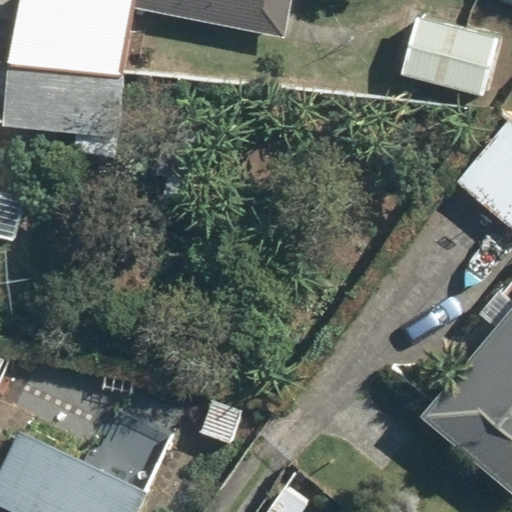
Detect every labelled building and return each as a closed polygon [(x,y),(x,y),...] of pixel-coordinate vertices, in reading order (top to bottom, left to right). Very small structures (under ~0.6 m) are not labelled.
[(18,0),(12,66),(127,77),(134,4),(290,36),(296,0),(18,0)] [(503,30),(405,10),(394,66),(491,87),(503,30)] [(127,77),(12,66),(6,124),(121,135),(127,77)] [(511,121),(506,117),(458,176),(511,220),(511,121)] [(419,415),(511,490),(511,270),(479,311),(494,323),(419,415)] [(133,511),(147,483),(14,424),(0,455),(0,499),(27,511),(133,511)] [(313,511),(323,500),(290,473),(257,511),(313,511)]
